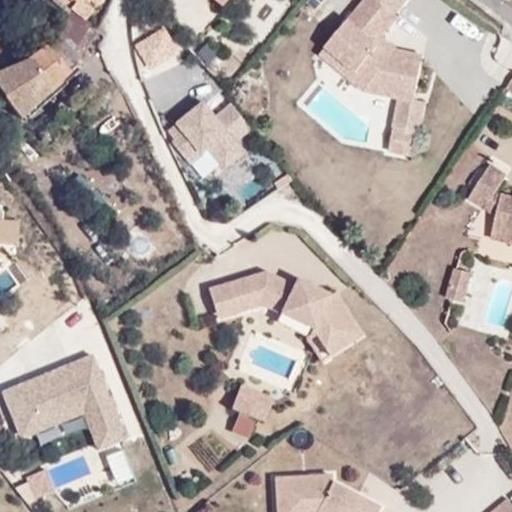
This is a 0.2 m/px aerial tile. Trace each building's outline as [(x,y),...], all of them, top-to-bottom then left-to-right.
[(55,0),(69,11),(74,3),(70,0),(55,0)] [(69,11),(71,12),(84,22),(101,1),(98,0),(70,0),(74,3),(69,11)] [(225,6),(217,0),(185,0),(211,23),(225,6)] [(229,0),(225,6),(231,12),(241,0),(229,0)] [(368,0),(325,50),(368,88),(380,90),(378,98),(399,102),(401,92),(414,95),(419,68),(405,65),(406,57),(396,55),(392,61),(378,49),(383,43),(380,40),(396,21),(393,17),(408,0),(368,0)] [(71,12),(56,32),(64,39),(75,49),(89,26),(84,22),(71,12)] [(51,51),(68,70),(79,58),(64,39),(51,51)] [(396,55),(383,43),(378,49),(392,61),(396,55)] [(0,92),(19,118),(68,70),(51,51),(46,45),(27,60),(0,72),(0,92)] [(173,57),(165,48),(157,54),(155,52),(141,64),(151,76),(173,57)] [(368,88),(325,50),(319,57),(364,95),(378,98),(380,90),(368,88)] [(421,61),(406,57),(405,65),(419,68),(421,61)] [(165,114),(196,99),(181,67),(150,81),(165,114)] [(72,75),(68,70),(19,118),(22,123),(72,75)] [(412,105),(414,95),(401,92),(399,102),(412,105)] [(244,145),(258,134),(237,107),(217,122),(209,111),(171,139),(206,185),(221,173),(235,191),(263,170),(244,145)] [(400,157),(405,133),(392,130),(387,155),(400,157)] [(417,135),(405,133),(400,157),(412,160),(417,135)] [(469,200),(486,210),(496,192),(506,176),(490,165),(469,200)] [(496,192),(486,210),(497,217),(502,195),(496,192)] [(511,197),(502,195),(497,217),(492,239),(511,243),(511,197)] [(470,276),(455,273),(451,300),(465,302),(470,276)] [(260,277),(223,288),(231,316),(257,309),(260,301),(279,309),(275,317),(307,332),(311,337),(325,358),(358,337),(330,296),(325,299),(293,284),(290,291),(260,277)] [(231,316),(223,288),(203,294),(211,322),(231,316)] [(257,309),(275,317),(279,309),(260,301),(257,309)] [(303,341),(311,337),(307,332),(275,317),(271,326),(303,341)] [(18,385),(0,392),(0,402),(13,434),(82,405),(100,449),(122,440),(87,357),(66,366),(69,372),(20,391),(18,385)] [(20,391),(69,372),(66,366),(18,385),(20,391)] [(250,406),(266,412),(271,400),(239,386),(228,409),(245,416),(250,406)] [(261,423),(266,412),(250,406),(245,416),(261,423)] [(49,491),(40,470),(21,478),(30,499),(49,491)] [(364,511),(355,508),(359,499),(328,485),(328,477),(272,481),(274,511),(364,511)] [(511,511),(511,504),(507,498),(489,511),(511,511)] [(373,511),(376,506),(359,499),(355,508),(364,511),(373,511)]
